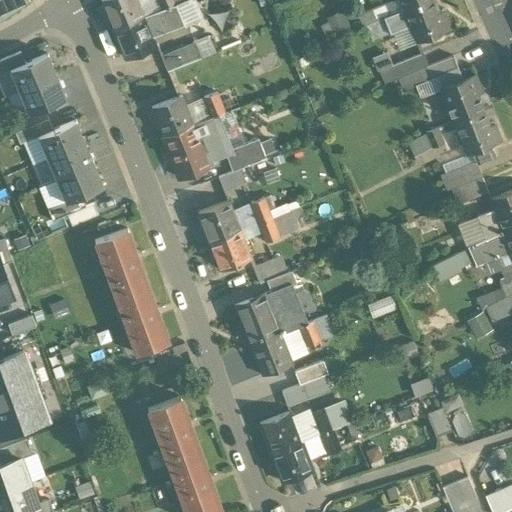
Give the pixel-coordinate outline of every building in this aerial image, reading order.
[(102,0),(101,1),(112,30),(161,11),(156,0),(102,0)] [(184,0),(156,0),(161,11),(175,5),(185,1),(184,0)] [(387,17),(383,18),(389,34),(408,27),(415,44),(450,30),(442,12),(438,14),(432,0),(428,0),(403,10),(387,17)] [(398,0),(403,10),(428,0),(398,0)] [(161,11),(112,30),(123,59),(152,47),(150,41),(184,28),(175,5),(161,11)] [(383,8),(359,18),(363,28),(383,18),(387,17),(383,8)] [(191,45),(159,58),(165,73),(197,60),(191,45)] [(47,54),(9,70),(18,92),(56,76),(47,54)] [(422,55),(380,71),(386,86),(400,79),(408,74),(427,67),(422,55)] [(452,57),(419,71),(424,83),(435,78),(457,69),(452,57)] [(457,69),(435,78),(453,123),(482,111),(476,96),(481,94),(474,76),(462,81),(457,69)] [(419,71),(410,75),(415,87),(424,83),(419,71)] [(410,75),(400,79),(405,91),(415,87),(410,75)] [(56,76),(18,92),(28,114),(43,108),(65,98),(56,76)] [(214,94),(201,99),(209,119),(223,113),(214,94)] [(180,97),(150,108),(161,137),(191,126),(180,97)] [(47,119),(43,108),(28,114),(21,117),(26,128),(47,119)] [(482,111),(453,123),(466,156),(471,154),(474,163),(475,163),(494,156),(490,147),(500,143),(494,125),(488,127),(482,111)] [(223,113),(209,119),(217,137),(230,132),(223,113)] [(209,119),(191,126),(202,154),(221,147),(217,137),(209,119)] [(75,121),(37,137),(46,159),(84,143),(75,121)] [(191,126),(161,137),(172,166),(202,154),(191,126)] [(436,129),(426,134),(432,148),(443,143),(436,129)] [(240,140),(221,147),(232,172),(237,170),(251,165),(240,140)] [(84,143),(46,159),(55,181),(93,165),(84,143)] [(474,163),(445,176),(451,190),(458,186),(481,177),(475,163),(474,163)] [(93,165),(55,181),(65,203),(80,196),(102,187),(93,165)] [(232,172),(218,178),(223,191),(242,183),(237,170),(232,172)] [(481,177),(458,186),(451,190),(458,206),(487,193),(481,177)] [(511,192),(490,201),(494,211),(478,218),(487,240),(511,230),(511,192)] [(277,195),(249,205),(256,225),(284,214),(277,195)] [(85,207),(80,196),(65,203),(47,210),(52,221),(66,215),(85,207)] [(227,203),(198,214),(209,243),(238,231),(231,212),(227,203)] [(85,207),(66,215),(71,226),(97,215),(92,204),(85,207)] [(249,205),(231,212),(238,231),(256,225),(249,205)] [(284,214),(256,225),(264,245),(278,239),(277,238),(297,230),(290,211),(284,214)] [(511,230),(487,240),(483,242),(477,245),(483,260),(509,250),(511,256),(511,230)] [(165,344),(126,231),(95,241),(135,354),(165,344)] [(238,231),(209,243),(220,272),(249,261),(238,231)] [(0,264),(11,261),(2,238),(0,239),(0,264)] [(443,277),(476,264),(470,248),(437,261),(443,277)] [(280,258),(253,269),(259,284),(265,282),(286,273),(280,258)] [(0,302),(12,298),(0,265),(0,302)] [(286,273),(265,282),(269,292),(286,286),(287,288),(295,284),(290,272),(286,273)] [(269,292),(233,306),(249,347),(250,347),(279,336),(298,328),(302,327),(287,288),(286,286),(269,292)] [(511,295),(510,296),(508,297),(486,308),(491,322),(511,314),(511,295)] [(30,316),(7,324),(11,335),(34,327),(30,316)] [(302,327),(298,328),(306,347),(318,342),(311,323),(302,327)] [(279,336),(250,347),(261,375),(290,364),(279,336)] [(0,397),(35,385),(23,352),(0,359),(0,397)] [(321,362),(293,373),(298,386),(300,385),(326,375),(321,362)] [(47,418),(35,385),(0,397),(0,434),(17,429),(47,418)] [(298,386),(279,393),(284,405),(305,397),(300,385),(298,386)] [(328,404),(336,428),(357,421),(349,397),(328,404)] [(217,511),(220,511),(179,398),(147,410),(184,511),(217,511)] [(324,410),(312,415),(319,435),(332,430),(324,410)] [(441,411),(425,418),(433,438),(450,430),(441,411)] [(288,413),(259,425),(270,453),(299,442),(288,413)] [(0,446),(21,439),(17,429),(0,434),(0,446)] [(332,430),(319,435),(327,454),(339,449),(332,430)] [(0,464),(20,458),(20,459),(32,455),(26,439),(0,447),(0,464)] [(299,442),(270,453),(281,482),(310,471),(299,442)] [(0,492),(29,482),(20,459),(20,458),(0,464),(0,492)] [(479,511),(465,477),(441,488),(451,511),(479,511)] [(0,511),(16,511),(17,511),(37,504),(37,503),(29,482),(0,492),(0,511)] [(511,491),(510,487),(485,498),(490,511),(505,511),(511,509),(511,491)] [(17,511),(51,511),(52,511),(48,499),(37,503),(37,504),(17,511)]
